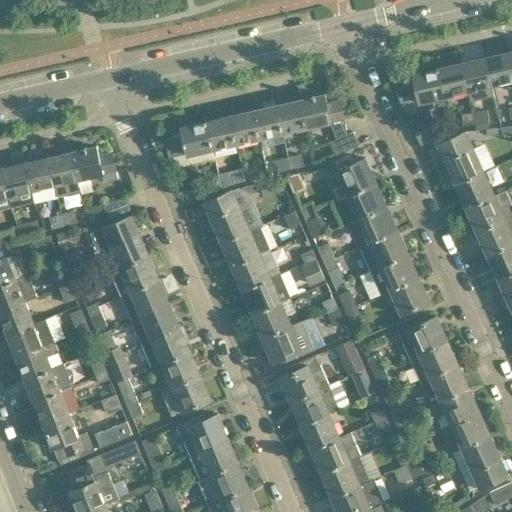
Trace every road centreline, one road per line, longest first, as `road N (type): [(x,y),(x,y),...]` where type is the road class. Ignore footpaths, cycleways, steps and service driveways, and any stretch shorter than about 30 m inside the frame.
road 1 (residential): [(295,511),(108,78)]
road 2 (residential): [(511,419),(347,26)]
road 3 (residential): [(108,78),(347,26)]
